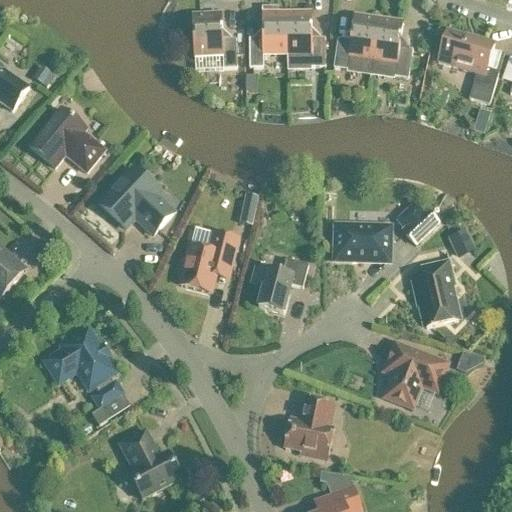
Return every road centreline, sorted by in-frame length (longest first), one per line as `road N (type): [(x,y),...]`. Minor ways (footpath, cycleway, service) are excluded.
road 1 (residential): [(187,363),(95,259)]
road 2 (residential): [(0,353),(95,259)]
road 3 (residential): [(95,259),(0,179)]
